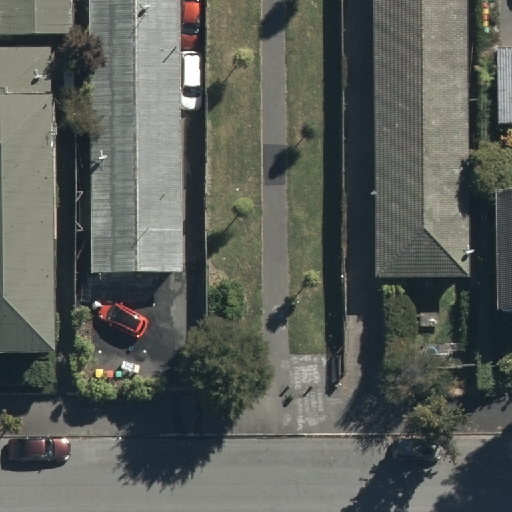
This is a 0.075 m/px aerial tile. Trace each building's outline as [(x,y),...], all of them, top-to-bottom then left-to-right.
[(67,0),(0,0),(0,35),(68,35),(67,0)] [(176,0),(86,0),(88,279),(178,278),(176,0)] [(457,0),(362,0),(364,277),(459,276),(457,0)] [(511,47),(495,47),(496,122),(511,121),(511,47)] [(50,57),(0,57),(0,358),(51,358),(50,57)] [(511,187),(492,187),(492,306),(511,305),(511,187)]
